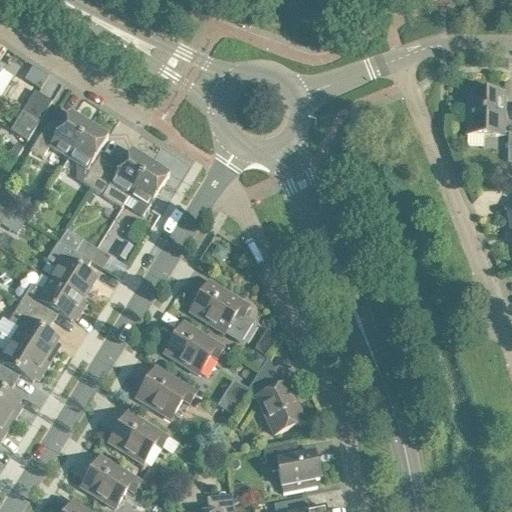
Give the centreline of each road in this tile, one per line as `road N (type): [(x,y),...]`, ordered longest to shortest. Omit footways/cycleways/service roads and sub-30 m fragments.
road 1 (unclassified): [(220,174),(9,511)]
road 2 (tertiary): [(417,511),(367,345),(284,144)]
road 3 (residential): [(359,511),(344,431),(220,174)]
road 4 (residential): [(511,352),(398,58)]
road 5 (residential): [(159,129),(0,28)]
road 6 (tertiary): [(222,94),(66,0)]
